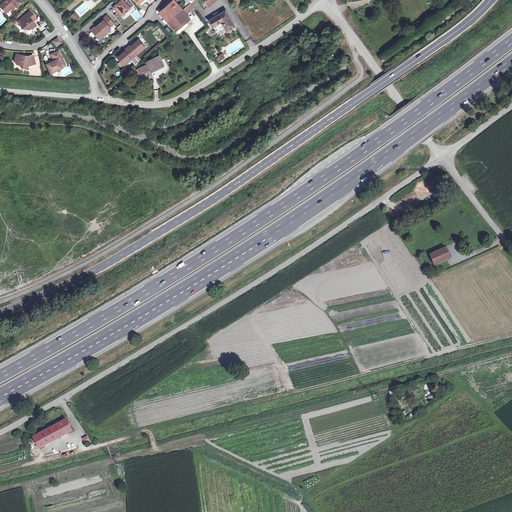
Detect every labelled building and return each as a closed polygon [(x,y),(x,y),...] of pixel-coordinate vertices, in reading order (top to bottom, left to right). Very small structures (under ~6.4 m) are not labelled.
[(7,0),(6,1),(5,0),(0,5),(2,7),(1,8),(4,12),(5,11),(7,12),(11,9),(13,10),(16,7),(17,9),(23,3),(19,0),(7,0)] [(120,17),(133,5),(129,0),(125,0),(125,1),(124,0),(118,0),(111,7),(120,17)] [(205,10),(215,0),(197,0),(197,1),(205,10)] [(170,13),(178,6),(174,1),(165,8),(170,13)] [(182,10),(186,14),(194,8),(194,7),(192,5),(191,3),(190,3),(182,10)] [(182,10),(178,6),(170,13),(165,8),(160,13),(168,22),(182,10)] [(182,10),(168,22),(175,31),(189,18),(186,14),(182,10)] [(209,22),(213,26),(213,27),(221,22),(227,31),(235,27),(225,10),(209,20),(209,22)] [(30,11),(19,20),(20,21),(18,22),(22,28),(24,27),(25,29),(29,30),(31,28),(32,29),(36,26),(33,22),(32,20),(35,18),(30,11)] [(74,11),(70,16),(76,21),(80,17),(74,11)] [(92,30),(99,38),(106,31),(110,28),(110,27),(114,23),(107,15),(102,18),(103,20),(92,30)] [(197,21),(201,25),(204,28),(207,26),(201,18),(197,21)] [(106,31),(99,38),(100,40),(108,33),(106,31)] [(125,51),(118,56),(121,59),(120,60),(124,65),(134,56),(145,47),(141,43),(140,43),(138,40),(131,45),(130,44),(124,50),(125,51)] [(62,68),(65,66),(58,51),(51,55),(54,61),(46,65),(50,74),(62,69),(62,68)] [(221,61),(228,56),(225,51),(218,55),(221,61)] [(27,58),(22,57),(22,56),(16,55),(14,62),(17,65),(23,66),(22,69),(27,70),(27,66),(29,66),(36,64),(33,55),(27,57),(27,58)] [(141,71),(138,72),(142,81),(152,76),(150,72),(151,72),(164,66),(159,56),(146,62),(147,64),(140,68),(141,71)] [(430,254),(435,264),(450,258),(445,247),(430,254)] [(34,437),(39,448),(72,430),(66,419),(34,437)] [(0,465),(26,459),(24,451),(0,456),(0,465)] [(99,475),(40,490),(43,499),(101,484),(99,475)] [(102,492),(43,505),(44,511),(53,511),(104,502),(102,492)]
